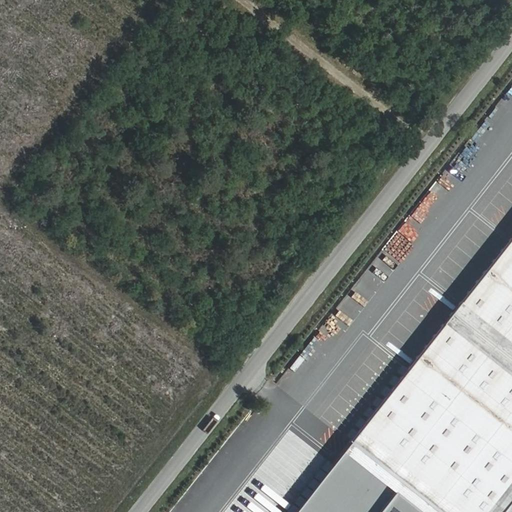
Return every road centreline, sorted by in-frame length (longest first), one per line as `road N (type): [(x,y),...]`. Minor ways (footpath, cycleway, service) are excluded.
road 1 (unclassified): [(141,511),(511,40)]
road 2 (track): [(435,140),(247,0)]
